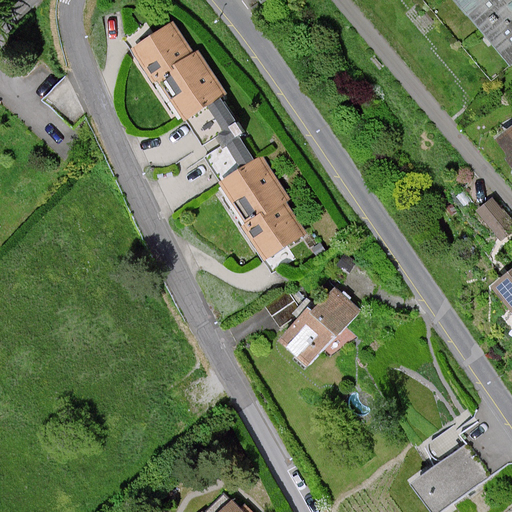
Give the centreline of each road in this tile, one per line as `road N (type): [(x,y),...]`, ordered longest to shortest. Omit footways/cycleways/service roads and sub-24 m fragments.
road 1 (residential): [(316,511),(104,115),(77,17),(81,0)]
road 2 (tertiary): [(511,411),(224,0)]
road 3 (residential): [(342,0),(511,203)]
